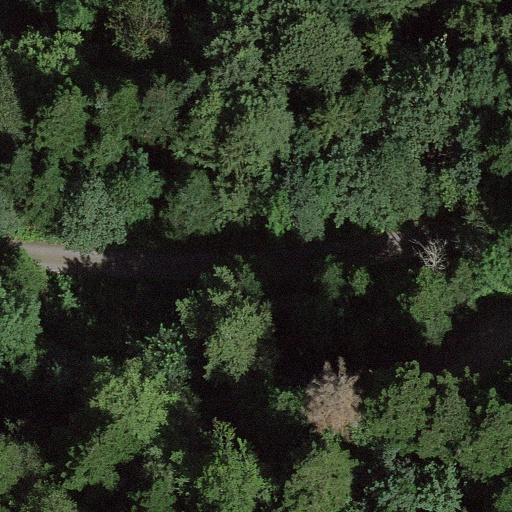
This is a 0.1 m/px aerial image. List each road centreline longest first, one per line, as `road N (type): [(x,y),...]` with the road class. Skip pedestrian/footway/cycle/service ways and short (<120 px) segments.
road 1 (track): [(511,327),(392,374),(100,416),(0,450)]
road 2 (track): [(0,256),(114,263),(324,257),(511,220)]
